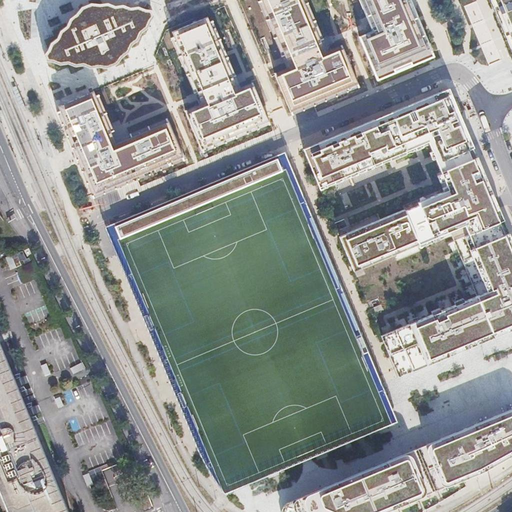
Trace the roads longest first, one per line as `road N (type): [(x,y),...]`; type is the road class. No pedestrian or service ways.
road 1 (residential): [(103,246),(93,220),(440,78),(461,79),(492,118)]
road 2 (secondary): [(0,156),(178,511)]
